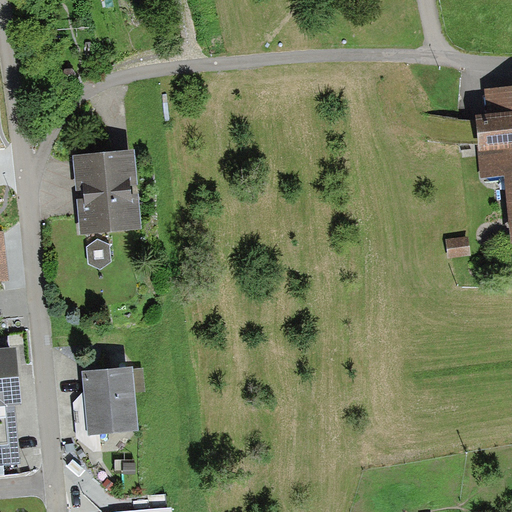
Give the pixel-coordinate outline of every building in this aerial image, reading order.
[(511,248),(511,91),(482,94),(484,116),(475,117),(481,180),(504,177),(511,248)] [(73,159),(81,238),(142,231),(134,152),(73,159)] [(3,234),(0,234),(0,284),(9,284),(3,234)] [(468,238),(446,240),(448,259),(470,257),(468,238)] [(5,408),(20,407),(15,352),(0,352),(0,442),(7,442),(5,408)] [(100,436),(138,434),(132,370),(83,374),(84,389),(85,395),(74,405),(78,439),(92,451),(100,451),(100,436)]
